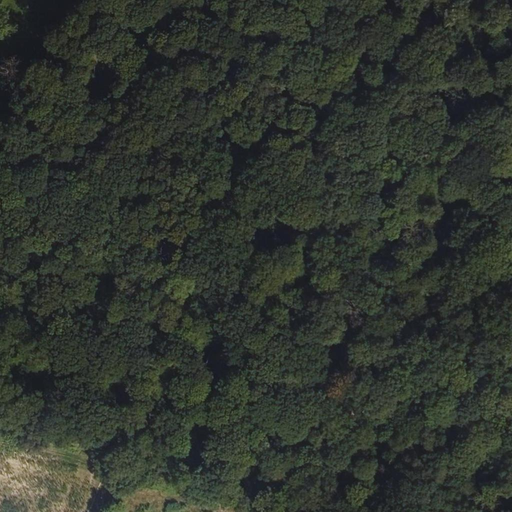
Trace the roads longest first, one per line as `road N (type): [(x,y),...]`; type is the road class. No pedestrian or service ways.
road 1 (track): [(0,153),(51,147),(189,156),(264,147),(401,37),(426,0)]
road 2 (track): [(108,470),(511,372)]
